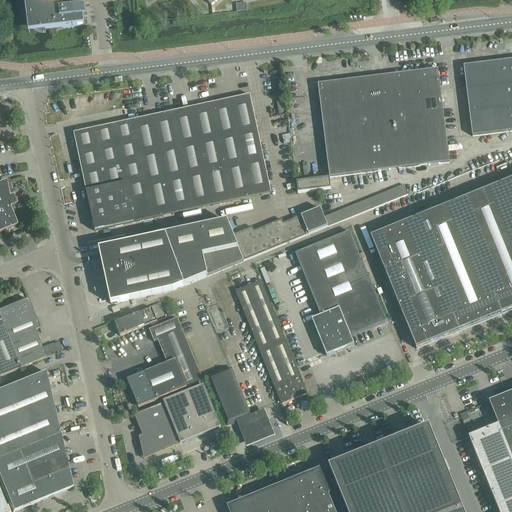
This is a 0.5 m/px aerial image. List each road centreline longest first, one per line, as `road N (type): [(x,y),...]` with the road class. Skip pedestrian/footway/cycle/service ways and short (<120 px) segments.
road 1 (tertiary): [(29,81),(397,36)]
road 2 (tertiary): [(119,511),(424,389)]
road 3 (unclassified): [(119,511),(66,250)]
road 4 (unclassified): [(66,250),(29,81)]
road 5 (unknown): [(265,53),(279,199)]
road 6 (unknown): [(424,389),(415,361),(511,320)]
road 7 (unclassified): [(475,511),(424,389)]
